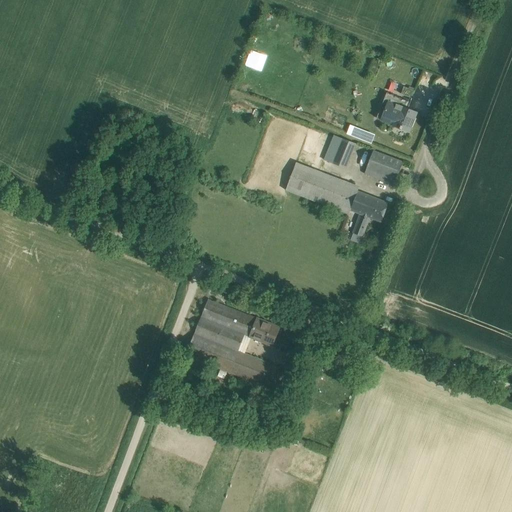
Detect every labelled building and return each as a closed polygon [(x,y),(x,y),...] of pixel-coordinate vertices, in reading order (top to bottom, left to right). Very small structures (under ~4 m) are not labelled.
[(255,66),(260,55),(253,52),(248,63),(255,66)] [(387,93),(381,108),(386,110),(390,102),(392,95),(387,93)] [(410,102),(392,95),(390,102),(408,109),(410,102)] [(408,109),(390,102),(386,110),(383,118),(382,120),(394,124),(394,125),(409,132),(417,113),(408,109)] [(349,124),(346,133),(372,143),(376,133),(349,124)] [(296,125),(289,135),(295,140),(302,130),(296,125)] [(342,139),(336,136),(326,161),(332,163),(342,139)] [(342,139),(332,163),(346,169),(356,144),(342,139)] [(360,166),(365,150),(357,147),(351,163),(360,166)] [(404,162),(374,150),(365,174),(395,185),(404,162)] [(273,164),(249,151),(244,160),(268,173),(273,164)] [(273,164),(268,173),(279,179),(288,162),(278,156),(273,164)] [(359,190),(301,167),(291,191),(349,214),(351,209),(358,192),(359,190)] [(388,204),(358,192),(351,209),(361,213),(370,217),(381,221),(388,204)] [(361,213),(354,233),(362,236),(370,217),(361,213)] [(362,236),(354,233),(351,239),(360,243),(362,236)] [(246,354),(252,338),(273,346),(280,327),(258,318),(257,319),(209,300),(209,299),(186,355),(271,389),(279,367),(246,354)]
